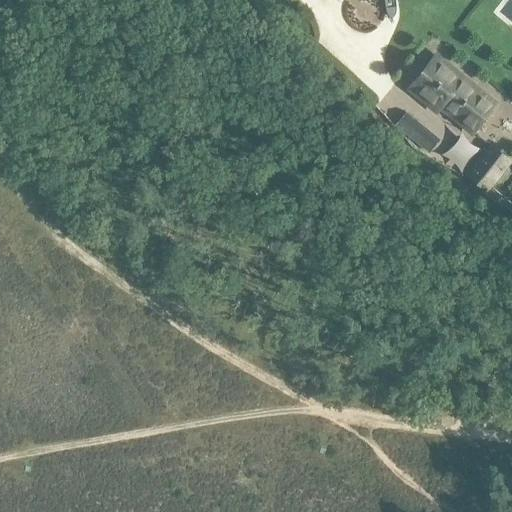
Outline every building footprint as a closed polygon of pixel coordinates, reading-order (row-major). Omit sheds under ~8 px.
[(473,131),(494,104),(435,57),(433,60),(430,60),(424,67),(425,69),(419,76),(417,76),(414,80),(414,82),(410,88),(436,109),(440,105),(473,131)] [(418,123),(406,113),(395,126),(407,136),(418,123)] [(439,139),(430,132),(419,146),(428,153),(439,139)] [(491,146),(467,175),(485,190),(509,161),(491,146)] [(489,254),(510,271),(511,268),(511,240),(505,234),(489,254)]
